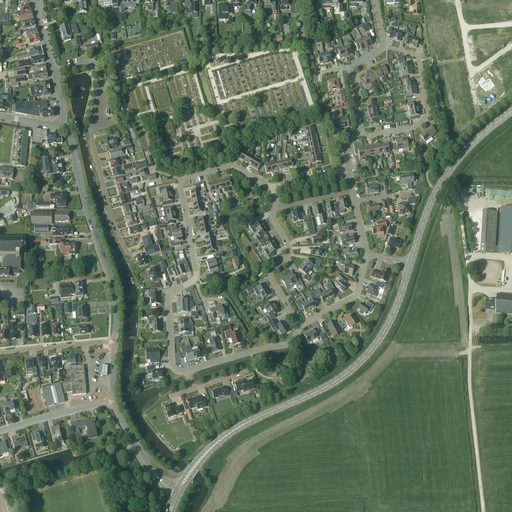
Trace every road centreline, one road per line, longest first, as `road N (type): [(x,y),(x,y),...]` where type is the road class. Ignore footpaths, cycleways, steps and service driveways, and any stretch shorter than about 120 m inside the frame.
road 1 (primary): [(179,489),(230,432),(362,359),(388,323),(409,265)]
road 2 (residential): [(186,371),(171,366),(166,293),(196,274),(179,185),(232,165),(271,187)]
road 3 (residential): [(128,254),(90,133),(96,67),(53,73)]
road 4 (tertiary): [(111,342),(114,293),(64,121)]
road 5 (primary): [(409,265),(444,177),(511,110)]
road 6 (residential): [(359,131),(414,127),(428,114),(416,55),(382,46)]
road 7 (residential): [(300,326),(270,276),(289,253),(272,217),(276,208)]
road 8 (residential): [(186,371),(288,344),(300,326)]
